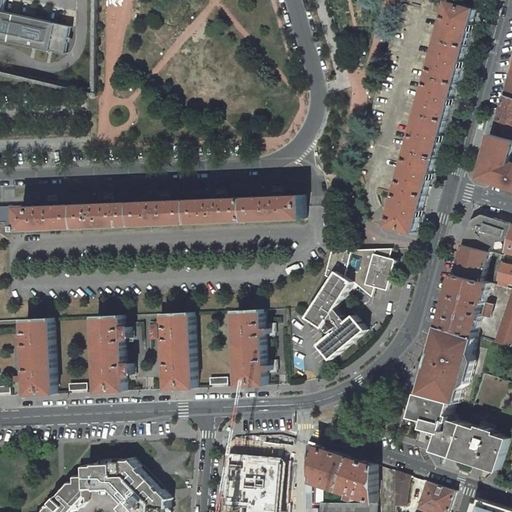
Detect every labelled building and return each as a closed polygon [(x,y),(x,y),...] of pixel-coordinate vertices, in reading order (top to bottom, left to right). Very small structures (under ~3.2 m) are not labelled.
[(0,0),(0,39),(56,52),(58,43),(55,42),(59,23),(4,11),(6,0),(0,0)] [(357,171),(364,191),(394,199),(394,197),(398,198),(401,185),(412,147),(422,108),(432,71),(441,41),(451,1),(447,0),(407,0),(407,1),(403,0),(368,129),(357,171)] [(441,41),(468,49),(473,28),(476,18),(477,13),(479,9),(451,1),(441,41)] [(56,52),(67,54),(73,26),(59,23),(55,42),(58,43),(56,52)] [(432,71),(460,78),(464,64),(468,49),(441,41),(432,71)] [(422,108),(450,116),(454,99),(460,78),(432,71),(422,108)] [(511,96),(507,95),(501,115),(496,134),(511,138),(511,96)] [(444,136),(450,116),(422,108),(412,147),(439,155),(444,136)] [(511,138),(496,134),(490,155),(484,178),(504,184),(511,186),(511,138)] [(412,147),(401,185),(429,193),(433,179),(433,178),(433,176),(434,173),(439,155),(412,147)] [(427,200),(429,193),(401,185),(398,198),(390,225),(418,233),(427,200)] [(307,195),(23,207),(24,230),(308,218),(307,207),(307,195)] [(24,230),(23,207),(0,207),(0,209),(0,216),(0,221),(8,221),(8,230),(24,230)] [(478,216),(473,218),(470,230),(466,245),(493,252),(507,256),(508,251),(511,237),(511,223),(484,213),(478,216)] [(485,281),(493,252),(466,245),(462,260),(458,274),(485,281)] [(394,248),(335,250),(335,253),(329,275),(335,279),(311,317),(327,327),(331,320),(335,322),(330,327),(334,332),(339,328),(340,330),(323,345),(334,358),(369,329),(357,315),(351,321),(339,307),(356,281),(361,286),(360,291),(365,292),(365,290),(373,296),(376,286),(389,290),(397,259),(393,258),(391,258),(394,248)] [(510,282),(511,282),(511,264),(505,262),(501,279),(499,285),(509,287),(510,282)] [(485,281),(458,274),(451,301),(443,328),(478,337),(484,315),(492,317),(495,304),(488,302),(493,283),(485,281)] [(511,297),(497,342),(511,346),(511,297)] [(266,309),(238,310),(241,386),(270,385),(269,373),(278,372),(278,369),(279,369),(279,359),(269,360),(268,336),(276,335),(276,332),(277,332),(277,323),(267,323),(266,309)] [(196,312),(168,313),(169,328),(167,328),(167,325),(161,325),(162,340),(169,340),(171,389),(199,387),(196,312)] [(126,315),(98,316),(101,392),(129,390),(129,378),(136,378),(135,363),(130,363),(130,367),(128,368),(127,341),(134,341),(134,326),(128,326),(128,327),(127,327),(126,315)] [(56,318),(28,319),(28,320),(28,333),(18,333),(19,343),(20,343),(20,346),(29,346),(30,370),(20,370),(20,380),(21,380),(22,383),(30,382),(31,394),(59,393),(56,318)] [(462,402),(466,388),(472,382),(479,359),(476,351),(478,337),(443,328),(434,364),(430,378),(426,393),(456,402),(462,402)] [(431,420),(451,418),(453,414),(456,402),(426,393),(423,404),(420,416),(431,420)] [(431,420),(427,433),(440,437),(436,448),(457,454),(467,423),(458,420),(451,418),(431,420)] [(480,428),(467,423),(457,454),(502,469),(511,439),(511,438),(495,432),(496,427),(482,422),(480,428)] [(313,442),(310,442),(310,443),(310,458),(317,460),(318,444),(313,442)] [(347,454),(318,444),(317,460),(316,481),(323,483),(343,489),(354,456),(347,454)] [(280,511),(286,463),(286,460),(283,460),(230,455),(230,457),(224,511),(280,511)] [(343,489),(370,498),(379,501),(379,464),(366,460),(354,456),(343,489)] [(124,462),(97,463),(96,464),(87,464),(88,474),(88,488),(97,488),(97,489),(114,489),(128,504),(153,480),(142,468),(143,467),(135,459),(133,460),(124,460),(124,462)] [(165,490),(143,467),(142,468),(153,480),(164,491),(165,490)] [(408,506),(412,475),(404,472),(397,470),(397,505),(408,506)] [(63,493),(53,504),(51,504),(46,510),(45,511),(74,511),(88,496),(88,488),(88,474),(77,475),(77,480),(72,480),(61,492),(63,493)] [(124,508),(128,511),(169,511),(170,508),(173,508),(173,501),(174,500),(165,490),(164,491),(153,480),(128,504),(124,508)] [(421,508),(434,511),(451,511),(459,491),(443,485),(430,481),(421,508)] [(511,511),(511,508),(478,497),(472,511),(511,511)] [(369,504),(323,504),(322,505),(321,511),(379,511),(379,501),(370,498),(369,504)]
